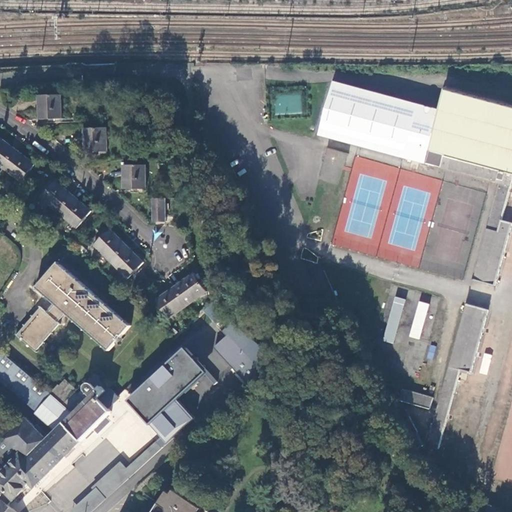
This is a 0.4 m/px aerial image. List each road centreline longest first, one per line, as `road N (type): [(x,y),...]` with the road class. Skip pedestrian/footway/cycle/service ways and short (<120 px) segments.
road 1 (residential): [(162,246),(0,111)]
road 2 (unclassified): [(183,70),(0,78)]
